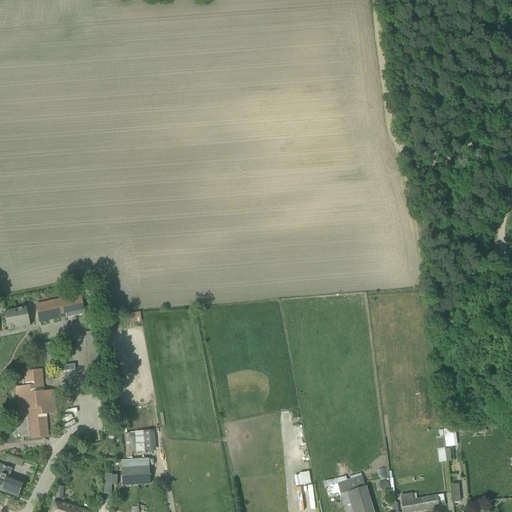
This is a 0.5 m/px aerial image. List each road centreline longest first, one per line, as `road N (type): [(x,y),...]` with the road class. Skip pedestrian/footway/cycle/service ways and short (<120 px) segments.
road 1 (track): [(376,0),(389,130),(398,149),(441,161),(511,119)]
road 2 (unknown): [(28,511),(69,431),(63,325)]
road 3 (track): [(503,247),(422,220),(398,149)]
